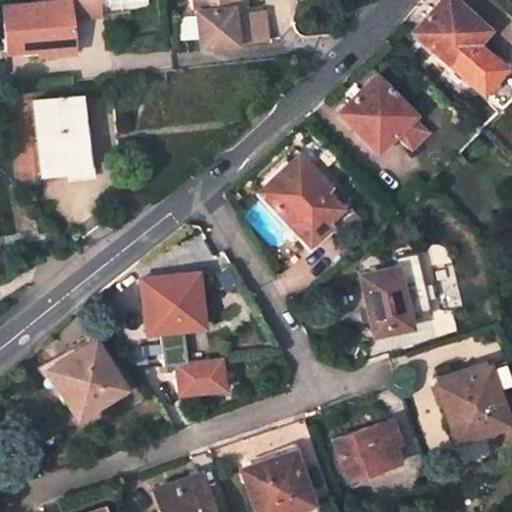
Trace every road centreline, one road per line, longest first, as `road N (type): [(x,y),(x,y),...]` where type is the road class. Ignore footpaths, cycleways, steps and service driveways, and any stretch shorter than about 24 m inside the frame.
road 1 (residential): [(318,401),(0,510)]
road 2 (residential): [(400,0),(202,187)]
road 3 (residential): [(202,187),(0,350)]
road 4 (residential): [(202,187),(318,401)]
